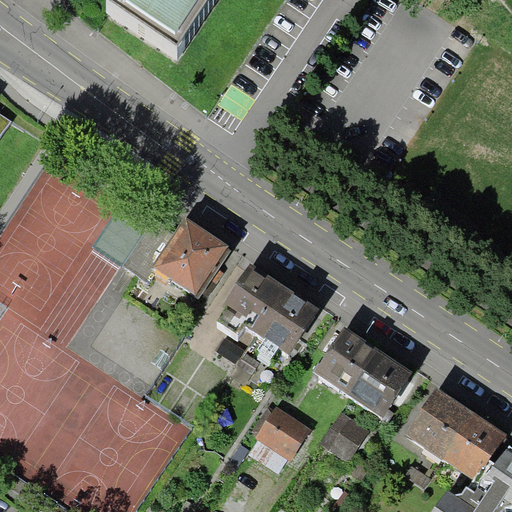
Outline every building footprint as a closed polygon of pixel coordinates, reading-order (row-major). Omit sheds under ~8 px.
[(114,0),(107,13),(178,60),(217,0),(114,0)] [(0,140),(11,123),(0,116),(0,140)] [(0,375),(47,299),(62,309),(80,280),(70,274),(117,196),(94,182),(91,187),(59,168),(16,238),(1,228),(0,228),(0,375)] [(192,291),(219,247),(179,222),(152,266),(192,291)] [(288,346),(314,303),(245,262),(224,298),(229,301),(220,316),(238,326),(247,311),(255,316),(251,323),(288,346)] [(384,408),(409,365),(341,325),(316,368),(384,408)] [(251,379),(263,360),(228,339),(216,358),(251,379)] [(471,475),(500,432),(434,388),(405,432),(471,475)] [(290,457),(311,426),(278,404),(258,435),(290,457)] [(344,414),(326,445),(354,461),(372,429),(344,414)] [(466,493),(448,481),(427,511),(492,511),(489,510),(506,484),(511,488),(511,440),(504,436),(466,493)]
